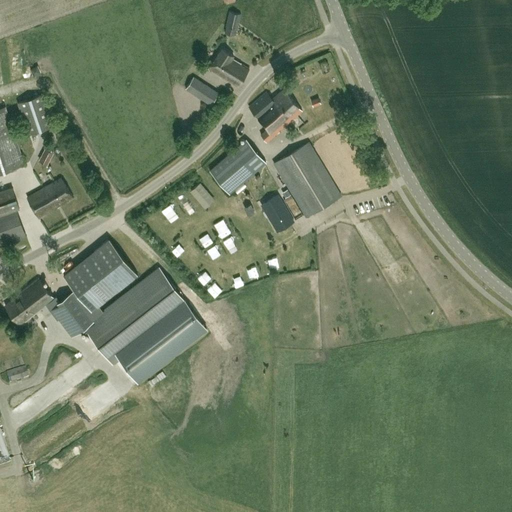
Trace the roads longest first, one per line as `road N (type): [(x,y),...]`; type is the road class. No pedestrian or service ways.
road 1 (unclassified): [(0,273),(188,161),(266,70),(344,31)]
road 2 (tertiary): [(511,298),(418,195),(344,31)]
